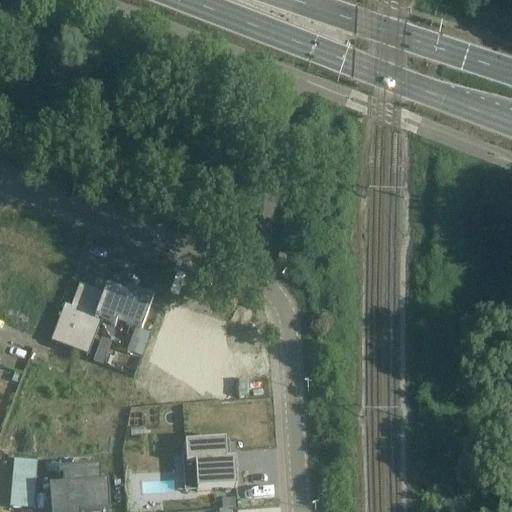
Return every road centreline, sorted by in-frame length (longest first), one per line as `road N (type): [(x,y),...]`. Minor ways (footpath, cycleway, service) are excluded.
road 1 (residential): [(300,511),(288,338),(273,293),(257,278),(0,184)]
road 2 (primary): [(186,0),(511,122)]
road 3 (primary): [(511,72),(293,0)]
